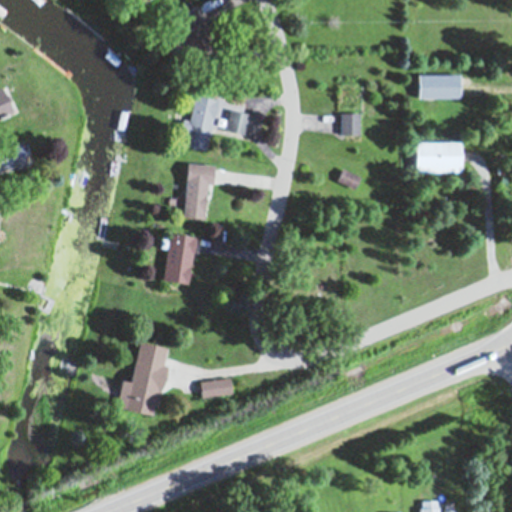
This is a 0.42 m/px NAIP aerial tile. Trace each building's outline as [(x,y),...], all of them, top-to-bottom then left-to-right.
[(178,16),(190,33),(205,22),(193,6),(178,16)] [(459,74),(417,74),(417,98),(459,98),(459,74)] [(0,88),(0,117),(11,113),(1,88),(0,88)] [(206,150),(216,99),(194,95),(189,121),(183,120),(180,133),(186,134),(183,146),(206,150)] [(359,113),(340,113),(340,134),(359,134),(359,113)] [(229,131),(244,131),(244,115),(229,115),(229,131)] [(461,142),(414,142),(414,171),(461,171),(461,142)] [(0,149),(0,172),(27,162),(20,143),(0,149)] [(206,182),(212,183),(213,164),(186,163),(183,217),(204,218),(206,182)] [(194,235),(169,231),(161,278),(187,282),(194,235)] [(116,406),(154,413),(167,345),(138,340),(131,380),(121,378),(116,406)] [(231,393),(229,375),(199,378),(200,395),(231,393)] [(437,511),(438,499),(420,499),(420,511),(437,511)]
